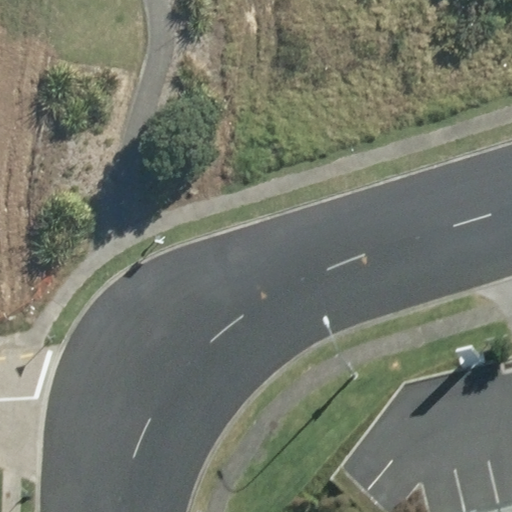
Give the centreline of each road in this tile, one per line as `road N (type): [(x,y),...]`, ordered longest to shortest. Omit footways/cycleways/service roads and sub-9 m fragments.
road 1 (residential): [(511,206),(309,272),(240,313),(146,425)]
road 2 (residential): [(0,397),(38,396),(146,425)]
